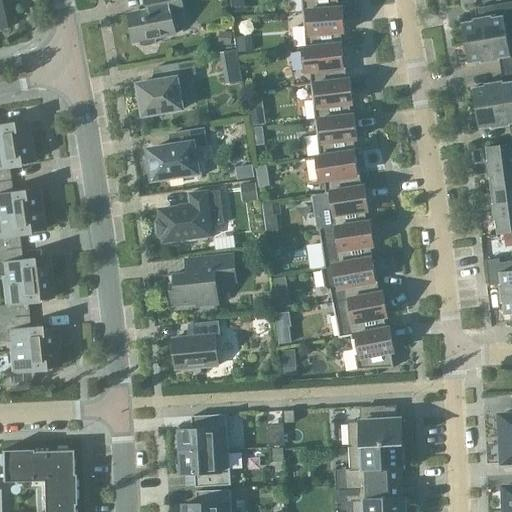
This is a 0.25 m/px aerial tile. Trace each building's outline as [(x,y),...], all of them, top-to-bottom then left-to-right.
[(172,16),(184,13),(181,0),(146,0),(148,11),(129,15),(134,43),(140,41),(141,46),(145,47),(153,45),(156,43),(155,38),(176,34),(172,16)] [(339,10),(338,0),(302,0),(303,12),(339,10)] [(466,44),(508,37),(511,36),(511,3),(491,7),(493,19),(462,23),(466,44)] [(342,46),(339,10),(303,12),(306,49),(307,50),(342,46)] [(223,19),(222,32),(237,33),(238,20),(223,19)] [(502,72),(511,70),(511,48),(510,49),(508,37),(466,44),(469,65),(500,60),(502,72)] [(343,58),(342,46),(307,50),(306,49),(302,49),(305,73),(310,73),(312,85),(347,81),(344,58),(343,58)] [(183,110),(178,79),(196,75),(194,61),(157,67),(159,81),(138,85),(143,117),(183,110)] [(511,103),(511,70),(502,72),(504,83),(473,89),(477,109),(511,103)] [(351,117),(347,81),(312,85),(316,121),(351,117)] [(511,103),(477,109),(480,130),(510,126),(511,138),(511,137),(511,103)] [(356,153),(351,117),(316,121),(320,157),(320,158),(356,153)] [(0,147),(30,143),(26,123),(12,126),(12,123),(0,125),(0,147)] [(200,161),(196,162),(194,149),(208,147),(205,128),(175,133),(176,146),(149,151),(150,159),(146,159),(149,180),(153,179),(153,180),(186,175),(186,179),(203,177),(200,161)] [(0,182),(5,182),(3,170),(19,167),(28,163),(31,165),(38,155),(31,151),(30,143),(0,147),(0,182)] [(489,170),(511,166),(511,144),(486,148),(489,170)] [(258,150),(245,151),(245,170),(259,170),(258,150)] [(260,172),(273,173),(274,153),(261,152),(260,172)] [(357,165),(356,153),(320,158),(320,157),(316,158),(319,182),(324,181),(326,194),(362,188),(358,165),(357,165)] [(492,192),(511,188),(511,166),(489,170),(492,192)] [(0,216),(40,211),(37,191),(23,193),(23,191),(7,193),(5,182),(0,182),(0,216)] [(367,224),(362,188),(326,194),(332,229),(367,224)] [(495,213),(511,211),(511,188),(492,192),(495,213)] [(210,226),(224,224),(220,190),(194,194),(195,206),(160,211),(161,220),(159,221),(157,223),(158,234),(161,236),(163,236),(164,242),(176,241),(176,244),(208,240),(208,236),(212,236),(210,226)] [(29,233),(43,231),(40,211),(0,216),(0,250),(15,249),(13,237),(29,235),(29,233)] [(511,211),(495,213),(498,235),(511,233),(511,211)] [(373,259),(367,224),(332,229),(320,231),(325,268),(373,259)] [(0,275),(3,276),(4,285),(49,279),(48,271),(53,265),(44,257),(42,260),(33,261),(33,259),(16,261),(15,249),(0,250),(0,275)] [(216,284),(236,282),(233,255),(187,260),(189,274),(170,276),(173,306),(197,303),(198,306),(218,304),(216,284)] [(325,268),(322,269),(325,287),(329,291),(331,291),(333,303),(380,294),(376,271),(375,271),(373,259),(325,268)] [(511,314),(511,261),(500,263),(500,259),(486,261),(489,286),(501,285),(504,315),(511,314)] [(52,299),(49,279),(4,285),(6,305),(0,306),(0,319),(23,317),(21,305),(38,303),(38,300),(52,299)] [(387,330),(380,294),(333,303),(340,339),(351,336),(387,330)] [(11,351),(57,348),(55,328),(41,329),(41,327),(24,328),(23,317),(0,319),(0,340),(11,343),(11,351)] [(215,336),(220,336),(219,322),(191,324),(192,337),(173,339),(176,370),(218,366),(215,336)] [(387,330),(351,336),(358,371),(378,369),(394,368),(387,330)] [(57,348),(11,351),(13,373),(3,374),(4,387),(29,385),(28,373),(45,371),(44,369),(59,367),(57,348)] [(362,422),(349,423),(350,445),(349,446),(349,448),(351,447),(352,470),(365,470),(366,483),(391,482),(390,468),(404,468),(403,462),(407,461),(406,444),(408,444),(408,442),(406,442),(405,425),(401,426),(401,420),(388,420),(387,407),(362,409),(362,422)] [(511,414),(501,416),(502,440),(511,438),(511,414)] [(182,453),(230,450),(227,415),(192,417),(193,433),(181,434),(182,453)] [(511,438),(502,440),(504,464),(511,462),(511,438)] [(73,511),(74,506),(75,506),(75,475),(73,475),(72,451),(68,451),(68,449),(56,450),(56,451),(33,452),(32,450),(1,451),(2,455),(0,454),(0,466),(2,466),(2,483),(43,482),(43,511),(73,511)] [(182,453),(184,476),(195,475),(197,488),(232,485),(230,450),(182,453)] [(366,501),(353,501),(353,511),(409,511),(409,505),(405,506),(405,500),(392,500),(391,487),(366,488),(366,501)] [(197,491),(198,504),(185,505),(185,511),(232,511),(232,490),(204,491),(197,491)]
